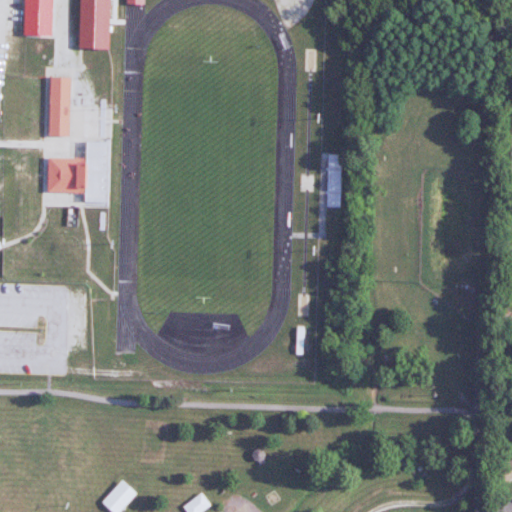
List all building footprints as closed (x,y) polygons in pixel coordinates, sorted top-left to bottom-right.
[(66,77),(45,77),(45,135),(66,135),(66,77)] [(44,193),(79,193),(79,157),(44,157),(44,193)] [(511,477),(501,483),(495,465),(511,455),(511,477)] [(108,511),(116,511),(134,493),(119,480),(98,503),(108,511)] [(201,491),(181,505),(187,511),(200,511),(211,503),(201,491)]
